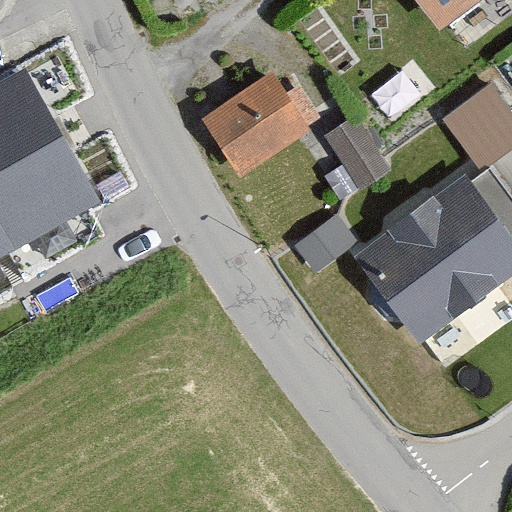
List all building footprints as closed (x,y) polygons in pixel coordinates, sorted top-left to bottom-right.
[(428,0),(441,18),(465,0),(428,0)] [(0,68),(0,248),(137,172),(60,35),(0,68)] [(269,63),(199,113),(240,170),(310,119),(269,63)] [(511,120),(483,84),(443,115),(474,153),(480,160),(511,134),(511,120)] [(474,153),(348,236),(413,334),(511,269),(511,210),(480,160),(474,153)]
